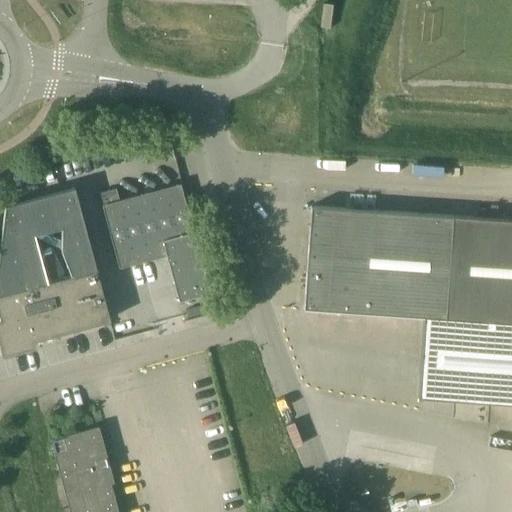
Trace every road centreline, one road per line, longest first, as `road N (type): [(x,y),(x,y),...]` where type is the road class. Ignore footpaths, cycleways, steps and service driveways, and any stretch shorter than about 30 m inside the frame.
road 1 (unclassified): [(263,321),(196,90),(89,80)]
road 2 (unclassified): [(0,395),(263,321)]
road 3 (unclassified): [(339,511),(263,321)]
